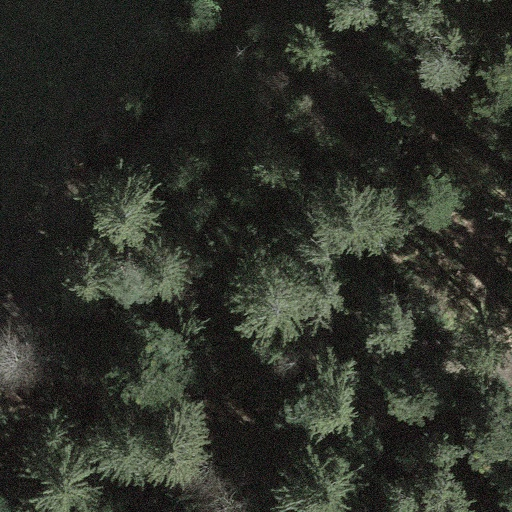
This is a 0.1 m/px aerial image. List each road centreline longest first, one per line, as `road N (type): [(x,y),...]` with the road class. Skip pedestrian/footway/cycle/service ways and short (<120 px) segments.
road 1 (track): [(511,369),(358,324),(0,285)]
road 2 (track): [(0,254),(258,0)]
